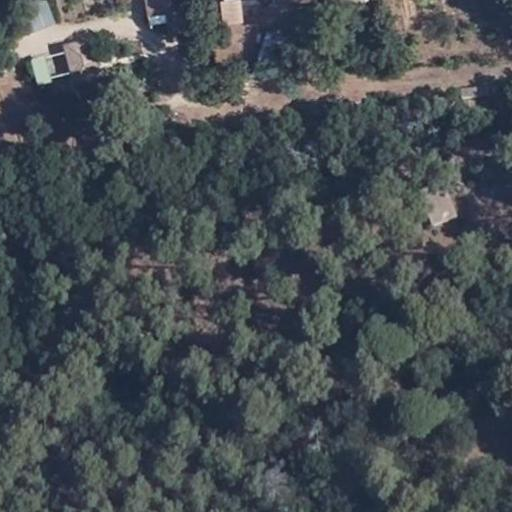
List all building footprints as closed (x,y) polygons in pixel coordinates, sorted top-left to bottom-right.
[(138,0),(141,13),(160,10),(176,8),(175,0),(138,0)] [(235,0),(204,0),(207,23),(236,21),(235,0)] [(176,8),(160,10),(163,26),(178,25),(176,8)] [(259,33),(258,58),(287,59),(289,34),(259,33)] [(66,83),(93,77),(91,63),(102,61),(99,48),(86,49),(84,39),(58,46),(66,83)] [(38,89),(54,85),(47,57),(30,62),(38,89)] [(441,222),(431,187),(409,194),(419,227),(441,222)]
